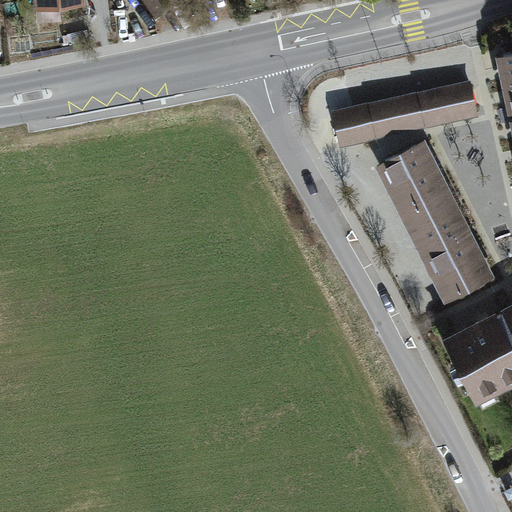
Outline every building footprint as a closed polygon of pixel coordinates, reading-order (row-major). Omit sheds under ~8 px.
[(38,0),(39,5),(36,5),(37,16),(42,21),(56,19),(61,15),(59,2),(74,0),(38,0)] [(174,1),(173,0),(147,0),(157,13),(174,1)] [(504,77),(506,84),(511,82),(511,51),(505,53),(508,65),(503,66),(506,77),(504,77)] [(470,84),(335,113),(341,141),(476,112),(470,84)] [(385,160),(408,205),(438,190),(415,145),(385,160)] [(408,205),(431,249),(461,234),(438,190),(408,205)] [(431,249),(454,294),(484,279),(461,234),(431,249)] [(506,311),(501,313),(511,334),(511,305),(511,306),(511,310),(507,313),(506,311)] [(478,321),(473,324),(504,385),(507,383),(506,381),(511,378),(511,334),(501,313),(496,316),(497,318),(491,321),(489,317),(478,322),(478,321)] [(459,337),(448,343),(457,360),(452,363),(459,378),(465,375),(474,392),(489,385),(491,389),(500,385),(501,386),(504,385),(473,324),(467,327),(468,328),(457,333),(459,337)]
